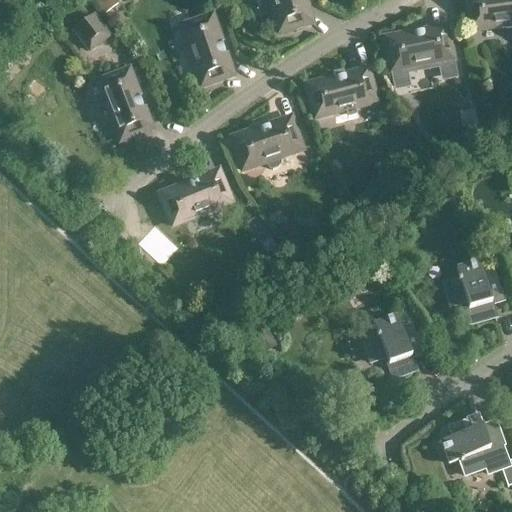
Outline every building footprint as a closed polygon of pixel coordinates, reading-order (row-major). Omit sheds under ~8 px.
[(115,0),(95,0),(95,1),(104,14),(118,3),(115,0)] [(303,0),(269,0),(269,1),(269,4),(270,7),(273,10),(280,34),(311,26),(303,0)] [(511,0),(464,0),(469,31),(496,28),(499,29),(502,30),(505,29),(508,26),(511,25),(511,0)] [(210,17),(180,28),(189,53),(188,57),(188,60),(190,63),(193,65),(201,89),(232,78),(210,17)] [(108,43),(92,23),(73,38),(89,58),(108,43)] [(447,29),(383,42),(390,73),(416,68),(419,69),(422,69),(425,68),(428,65),(453,60),(447,29)] [(127,72),(98,83),(107,108),(106,112),(107,115),(109,117),(112,120),(121,143),(133,138),(136,146),(151,140),(148,133),(151,132),(127,72)] [(306,88),(311,108),(314,119),(340,113),(343,114),(346,114),(349,112),(351,110),(376,103),(368,72),(306,88)] [(231,141),(237,160),(241,172),(262,164),(264,170),(267,173),(270,172),(276,170),(279,169),(279,164),(278,159),(302,151),(291,121),(231,141)] [(405,140),(391,150),(399,161),(413,152),(405,140)] [(159,198),(171,228),(196,218),(199,218),(202,218),(205,216),(207,213),(231,203),(219,174),(159,198)] [(456,194),(445,199),(453,215),(464,210),(456,194)] [(257,217),(247,225),(254,235),(264,228),(257,217)] [(277,224),(274,233),(278,237),(286,237),(290,228),(286,224),(277,224)] [(499,292),(499,291),(493,272),(482,275),(478,261),(477,261),(478,265),(456,272),(459,282),(444,286),(450,308),(465,304),(471,325),(467,326),(468,327),(493,320),(495,323),(496,323),(488,297),(498,295),(498,294),(499,293),(499,292)] [(408,351),(416,348),(417,348),(418,347),(418,346),(418,345),(411,325),(400,329),(395,315),(394,316),(395,320),(374,327),(377,337),(362,343),(370,364),(385,359),(392,380),(388,381),(389,382),(414,373),(415,377),(416,377),(408,351)] [(507,464),(501,448),(502,447),(494,424),(473,432),(470,423),(469,422),(468,422),(467,422),(466,422),(447,429),(451,440),(437,445),(438,446),(442,445),(449,466),(459,462),(465,478),(485,470),(487,476),(501,472),(507,489),(508,489),(507,486),(511,483),(511,463),(511,462),(507,464)]
